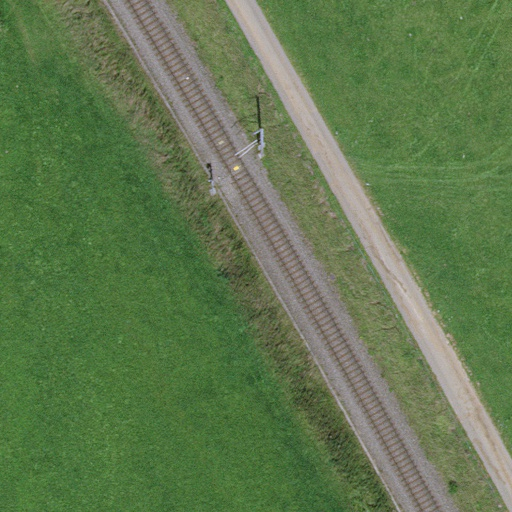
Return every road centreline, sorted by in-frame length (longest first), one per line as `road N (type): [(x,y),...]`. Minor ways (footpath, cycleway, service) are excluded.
road 1 (unclassified): [(511,488),(242,0)]
road 2 (track): [(83,511),(53,138),(10,0)]
